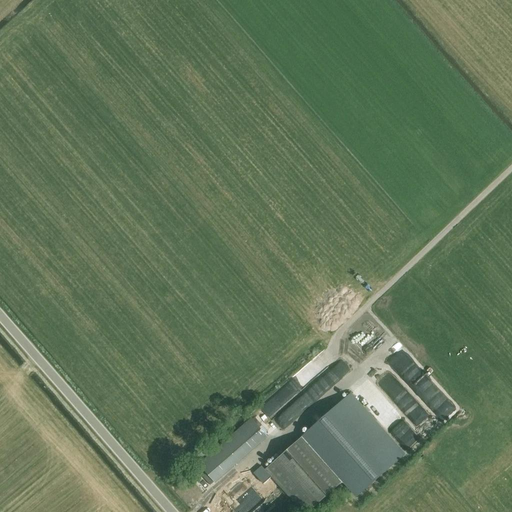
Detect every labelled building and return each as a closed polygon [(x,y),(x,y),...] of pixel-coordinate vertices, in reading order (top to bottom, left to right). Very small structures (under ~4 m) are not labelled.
[(401,388),(393,395),(415,422),(423,415),(401,388)] [(277,395),(262,408),(268,415),(283,402),(277,395)] [(296,409),(278,414),(283,427),(300,421),(296,409)] [(385,416),(371,419),(373,429),(379,428),(381,435),(389,434),(385,416)] [(215,483),(267,437),(251,419),(199,465),(215,483)] [(316,420),(312,431),(324,435),(328,424),(316,420)] [(218,511),(219,511),(249,511),(279,486),(301,511),(308,511),(348,478),(308,432),(218,511)]
